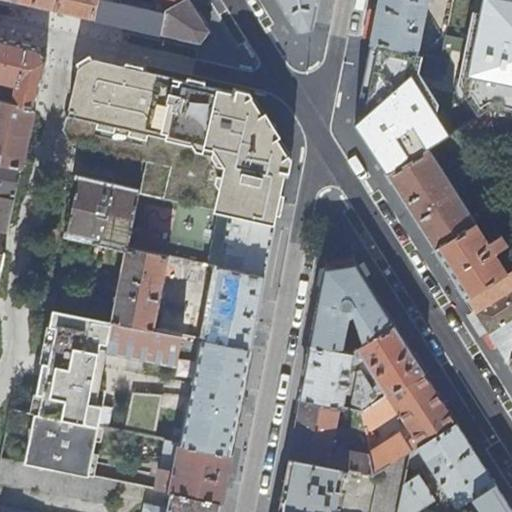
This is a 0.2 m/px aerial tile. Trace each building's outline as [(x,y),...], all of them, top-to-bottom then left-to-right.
[(16,0),(54,8),(55,0),(16,0)] [(55,0),(54,8),(93,17),(97,0),(55,0)] [(97,0),(93,17),(151,31),(156,14),(137,10),(137,9),(98,0),(97,0)] [(209,30),(190,0),(162,0),(167,8),(161,33),(200,42),(209,30)] [(279,0),(298,30),(313,29),(318,0),(279,0)] [(511,0),(379,0),(371,41),(416,50),(426,0),(451,0),(441,54),(511,68),(511,0)] [(13,102),(35,107),(46,59),(37,46),(0,37),(0,78),(17,83),(13,102)] [(416,50),(371,41),(355,121),(388,173),(428,148),(446,137),(490,109),(511,114),(511,68),(441,54),(416,50)] [(147,158),(140,192),(173,200),(189,133),(202,136),(198,155),(187,203),(217,210),(274,223),(280,195),(284,174),(288,154),(251,95),(92,58),(79,67),(65,129),(74,141),(147,158)] [(0,161),(21,166),(35,107),(13,102),(0,99),(0,161)] [(511,143),(511,114),(490,109),(446,137),(460,160),(492,138),(511,143)] [(189,133),(173,200),(187,203),(198,155),(202,136),(189,133)] [(388,173),(436,248),(475,222),(456,192),(462,188),(459,183),(453,187),(428,148),(388,173)] [(0,230),(7,231),(21,166),(0,161),(0,230)] [(127,194),(67,180),(57,233),(115,245),(127,194)] [(214,265),(264,275),(270,244),(274,223),(217,210),(207,256),(204,255),(202,262),(214,265)] [(436,248),(467,297),(507,271),(479,228),(497,217),(493,211),(475,222),(436,248)] [(127,247),(112,321),(155,329),(168,255),(127,247)] [(202,262),(183,258),(178,280),(198,284),(202,262)] [(319,301),(311,343),(345,349),(350,315),(355,313),(362,342),(393,322),(355,262),(326,267),(319,301)] [(205,339),(250,348),(257,311),(264,275),(214,265),(213,270),(219,272),(205,339)] [(482,306),(511,287),(511,267),(507,271),(467,297),(474,308),(481,304),(482,306)] [(510,364),(511,357),(511,352),(511,287),(482,306),(481,304),(474,308),(510,364)] [(54,310),(45,358),(70,364),(103,370),(107,351),(112,321),(54,310)] [(166,332),(183,335),(195,338),(200,316),(171,310),(166,332)] [(155,329),(112,321),(107,351),(167,363),(164,376),(174,378),(183,335),(166,332),(155,329)] [(423,370),(393,322),(362,342),(354,347),(351,363),(353,363),(356,363),(363,358),(386,394),(423,370)] [(183,441),(230,451),(241,395),(250,348),(205,339),(203,339),(183,441)] [(306,371),(301,397),(341,405),(343,406),(347,384),(349,385),(353,370),(350,369),(351,363),(354,347),(349,350),(345,349),(311,343),(306,371)] [(45,358),(34,412),(100,425),(151,435),(156,407),(65,389),(70,364),(45,358)] [(357,369),(350,407),(351,407),(361,409),(379,398),(360,369),(357,369)] [(379,398),(361,409),(366,433),(371,430),(369,426),(396,409),(406,425),(369,449),(370,453),(374,473),(379,469),(411,449),(417,445),(455,421),(423,370),(386,394),(379,398)] [(296,424),(290,456),(293,457),(345,467),(374,473),(370,453),(338,446),(337,454),(331,453),(341,405),(301,397),(296,424)] [(343,406),(341,405),(331,453),(337,454),(338,446),(370,453),(369,449),(366,436),(359,437),(358,430),(355,430),(351,407),(350,407),(343,406)] [(359,437),(366,436),(366,433),(361,409),(351,407),(355,430),(358,430),(359,437)] [(25,462),(90,475),(100,425),(34,412),(25,462)] [(494,481),(455,421),(417,445),(456,506),(466,499),(470,497),(470,496),(494,481)] [(172,491),(220,501),(226,471),(230,451),(183,441),(166,438),(156,488),(172,491)] [(379,469),(371,511),(396,511),(409,458),(411,449),(379,469)] [(1,457),(0,460),(0,479),(114,502),(118,480),(90,475),(25,462),(1,457)] [(336,511),(345,467),(293,457),(288,485),(282,511),(336,511)] [(414,511),(435,500),(409,458),(396,511),(414,511)] [(217,511),(220,501),(172,491),(169,508),(146,503),(144,511),(217,511)] [(475,511),(466,499),(456,506),(446,511),(475,511)] [(42,511),(0,503),(0,511),(42,511)]
